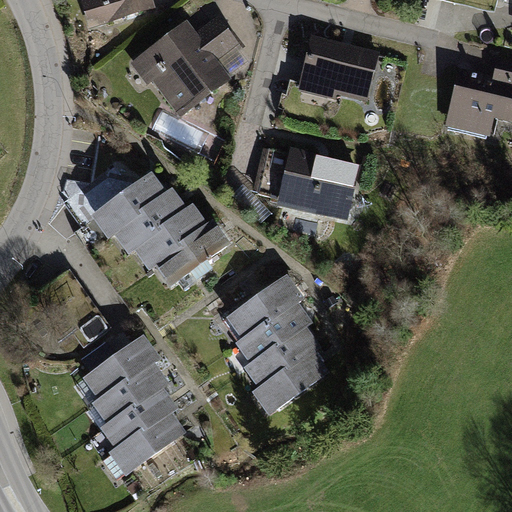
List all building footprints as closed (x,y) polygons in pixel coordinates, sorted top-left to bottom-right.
[(80,0),(90,31),(156,11),(152,0),(80,0)] [(190,23),(132,63),(149,86),(153,83),(179,120),(231,83),(216,63),(238,47),(220,21),(199,35),(190,23)] [(380,55),(313,39),(300,92),(336,101),(337,97),(369,105),(380,55)] [(490,80),(462,72),(448,128),(492,139),(496,122),(511,125),(511,64),(495,60),(490,80)] [(363,167),(291,151),(278,208),(350,225),(363,167)] [(153,178),(92,220),(109,245),(115,241),(129,261),(136,256),(150,277),(157,272),(171,293),(233,251),(215,224),(208,228),(195,208),(187,213),(174,193),(167,197),(153,178)] [(288,281),(228,323),(241,342),(236,346),(251,368),(244,372),(259,393),(253,397),(270,421),(331,379),(322,365),(328,361),(308,333),(314,329),(300,310),(306,306),(288,281)] [(145,340),(83,384),(98,405),(92,409),(106,429),(101,433),(115,453),(110,457),(127,481),(188,438),(174,418),(180,414),(166,394),(171,389),(157,368),(162,364),(145,340)]
